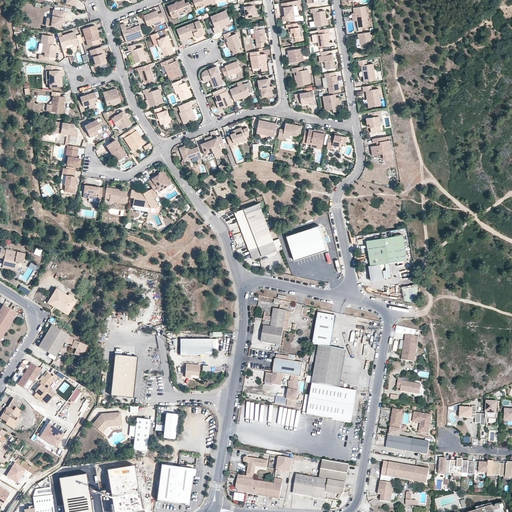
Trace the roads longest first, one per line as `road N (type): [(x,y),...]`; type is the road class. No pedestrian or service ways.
road 1 (residential): [(346,511),(357,496),(389,313)]
road 2 (residential): [(356,127),(359,168),(336,201),(350,276),(345,300)]
road 3 (residential): [(240,282),(221,230),(164,153)]
road 4 (residential): [(335,0),(356,127)]
road 5 (residential): [(230,401),(243,323),(240,282)]
